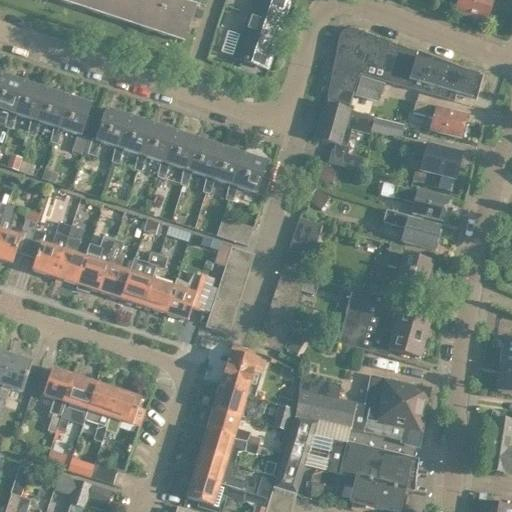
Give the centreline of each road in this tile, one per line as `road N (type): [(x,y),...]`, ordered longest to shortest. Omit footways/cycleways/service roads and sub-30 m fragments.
road 1 (residential): [(511,55),(346,4),(328,8),(313,26),(283,123),(185,92)]
road 2 (unclassified): [(453,511),(471,289),(511,143)]
road 3 (residential): [(132,511),(175,409),(179,387),(170,369),(0,309)]
road 4 (residential): [(185,92),(0,30)]
